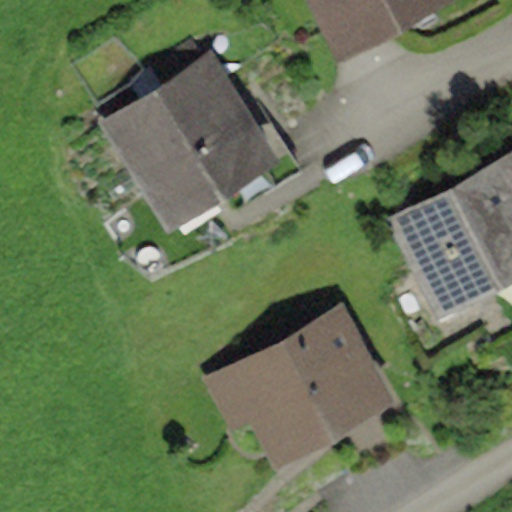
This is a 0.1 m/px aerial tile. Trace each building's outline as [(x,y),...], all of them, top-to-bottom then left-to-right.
[(422,0),(304,0),(332,49),(422,0)] [(276,151),(205,46),(97,119),(168,224),(276,151)] [(511,262),(511,150),(386,216),(433,304),(511,262)] [(250,414),(275,457),(331,426),(382,396),(398,387),(345,293),(201,374),(230,425),(250,414)] [(382,396),(331,426),(355,467),(406,437),(382,396)]
